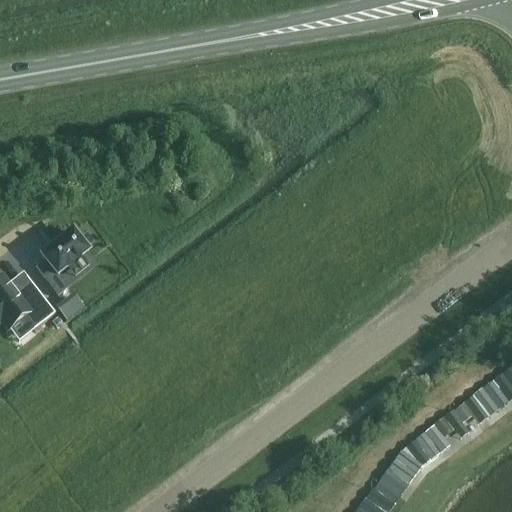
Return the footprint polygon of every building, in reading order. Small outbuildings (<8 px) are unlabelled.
[(72,234),(41,259),(52,273),(42,280),(57,299),(68,291),(58,278),(88,254),(72,234)] [(2,279),(0,280),(0,324),(1,323),(8,332),(24,320),(33,332),(54,316),(26,279),(11,291),(2,279)] [(509,386),(511,383),(511,370),(501,377),(509,386)] [(499,394),(509,386),(501,377),(492,384),(499,394)] [(489,401),(499,394),(492,384),(482,391),(489,401)] [(480,408),(489,401),(482,391),(473,398),(480,408)] [(470,415),(480,408),(473,398),(463,406),(470,415)] [(461,422),(470,415),(463,406),(453,413),(461,422)] [(450,430),(460,423),(453,413),(443,421),(450,430)] [(441,437),(450,430),(443,421),(433,428),(441,437)] [(431,445),(441,437),(433,428),(424,435),(431,445)] [(421,452),(431,445),(424,435),(414,442),(421,452)] [(412,459),(421,452),(414,442),(405,450),(412,459)] [(404,470),(411,461),(401,453),(394,463),(404,470)] [(396,480),(404,470),(394,463),(387,473),(396,480)] [(389,489),(396,480),(387,473),(380,482),(389,489)] [(382,499),(389,489),(380,482),(373,492),(382,499)] [(375,509),(382,499),(373,492),(365,501),(375,509)] [(359,511),(372,511),(375,509),(365,501),(358,511),(359,511)]
